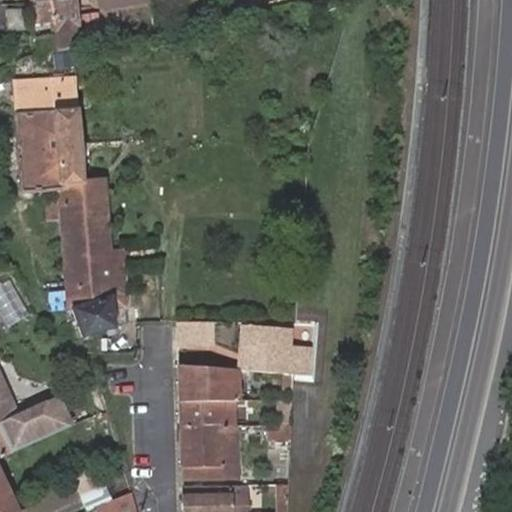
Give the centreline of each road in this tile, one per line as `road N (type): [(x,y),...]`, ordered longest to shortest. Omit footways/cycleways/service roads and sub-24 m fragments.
road 1 (primary): [(511,7),(501,144),(474,312),(425,511)]
road 2 (primary): [(448,511),(511,208)]
road 3 (residential): [(168,511),(156,343)]
